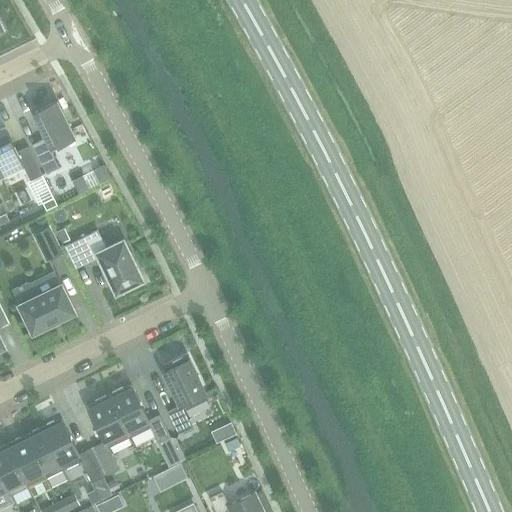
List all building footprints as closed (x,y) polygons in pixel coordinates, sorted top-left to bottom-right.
[(62,143),(75,137),(56,100),(40,108),(40,109),(32,113),(44,138),(32,144),(46,172),(58,166),(50,149),(62,143)] [(17,151),(4,126),(0,127),(0,172),(22,162),(31,180),(42,174),(28,145),(17,151)] [(46,210),(57,204),(53,197),(42,202),(46,210)] [(5,212),(0,215),(0,224),(9,220),(5,212)] [(47,259),(61,252),(48,226),(34,233),(47,259)] [(64,228),(55,232),(60,243),(69,239),(64,228)] [(76,240),(87,261),(99,255),(103,265),(102,265),(109,280),(110,279),(116,292),(127,286),(128,288),(141,282),(140,280),(142,279),(135,266),(137,265),(131,252),(129,253),(123,240),(106,248),(97,230),(76,240)] [(27,282),(12,289),(19,303),(18,304),(32,333),(34,332),(35,334),(48,328),(47,325),(75,312),(61,283),(34,296),(27,282)] [(0,348),(4,346),(0,337),(0,326),(8,322),(0,305),(0,348)] [(166,410),(178,433),(192,426),(184,410),(208,398),(196,375),(197,374),(187,355),(161,367),(179,404),(166,410)] [(130,382),(108,393),(129,437),(150,426),(158,442),(170,437),(159,413),(148,419),(130,382)] [(129,437),(108,393),(86,404),(104,440),(93,446),(107,474),(119,468),(109,447),(129,437)] [(61,416),(42,426),(63,469),(81,460),(91,482),(103,476),(89,448),(79,453),(61,416)] [(231,422),(220,427),(225,437),(236,433),(231,422)] [(63,469),(42,426),(24,434),(45,478),(63,469)] [(45,478),(24,434),(7,443),(28,486),(45,478)] [(236,438),(224,443),(227,451),(240,445),(236,438)] [(28,486),(7,443),(0,446),(0,472),(8,488),(7,488),(10,495),(28,486)] [(180,463),(167,469),(174,484),(187,478),(180,463)] [(116,478),(107,483),(111,491),(120,487),(116,478)] [(263,511),(254,492),(228,505),(221,490),(208,497),(215,511),(263,511)] [(68,497),(57,502),(62,511),(73,506),(68,497)] [(19,506),(22,511),(37,511),(38,511),(31,499),(19,506)] [(108,499),(97,505),(100,511),(110,511),(113,511),(108,499)] [(60,511),(62,511),(57,502),(47,507),(48,511),(60,511)]
